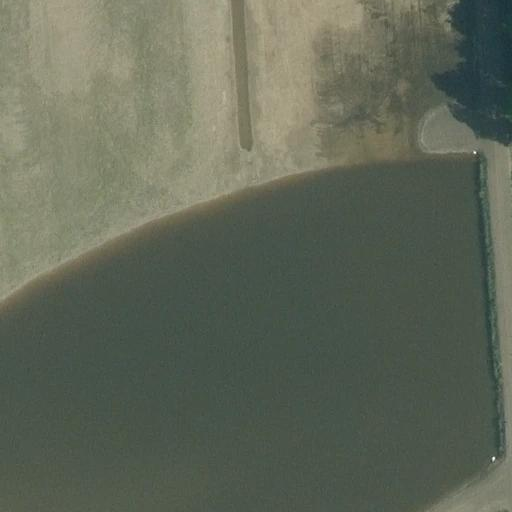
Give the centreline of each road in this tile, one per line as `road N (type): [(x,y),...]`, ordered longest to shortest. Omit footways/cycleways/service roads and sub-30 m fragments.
road 1 (track): [(511,426),(494,169)]
road 2 (track): [(511,167),(494,169),(484,0)]
